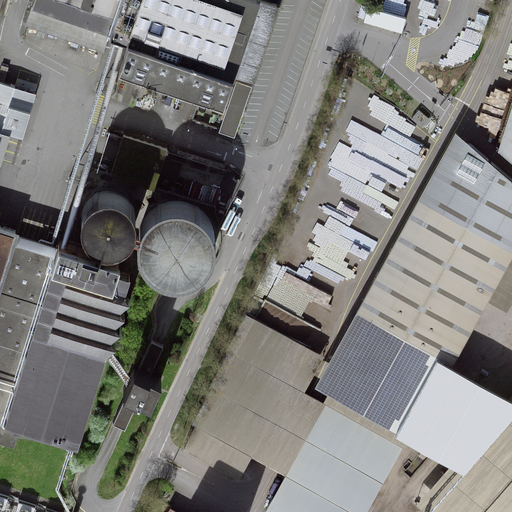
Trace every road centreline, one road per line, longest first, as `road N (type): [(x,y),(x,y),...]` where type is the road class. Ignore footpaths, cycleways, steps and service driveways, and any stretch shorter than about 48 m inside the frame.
road 1 (unclassified): [(124,511),(266,207),(341,0)]
road 2 (unknown): [(461,117),(334,320),(330,340),(339,362),(373,381),(421,387),(455,378),(502,334)]
